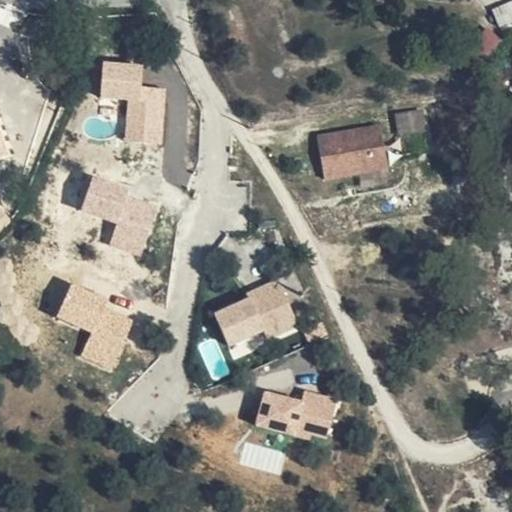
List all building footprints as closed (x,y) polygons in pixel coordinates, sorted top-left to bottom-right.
[(495,30),(511,23),(511,3),(488,12),(495,30)] [(474,63),(491,48),(481,36),(463,51),(474,63)] [(142,97),(143,61),(103,59),(101,97),(128,98),(126,138),(164,140),(166,98),(142,97)] [(385,123),(319,129),(324,176),(389,169),(385,123)] [(233,352),(300,323),(281,278),(214,307),(233,352)] [(255,422),(328,440),(339,396),(306,387),(303,397),(264,387),(255,422)] [(0,459),(22,448),(10,424),(0,428),(0,459)]
